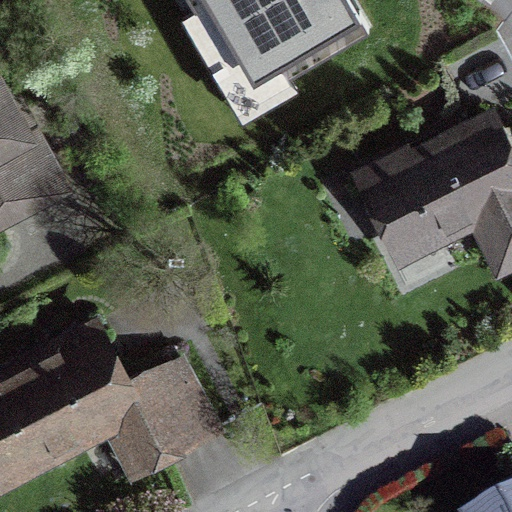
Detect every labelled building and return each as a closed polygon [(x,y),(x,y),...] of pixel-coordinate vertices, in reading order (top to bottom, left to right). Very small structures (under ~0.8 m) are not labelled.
[(368,25),(353,0),(189,0),(225,59),(235,52),(258,90),(368,25)] [(0,218),(13,211),(62,185),(29,124),(4,78),(6,77),(0,64),(0,218)] [(511,253),(511,153),(500,129),(492,114),(482,119),(407,156),(405,152),(361,174),(396,244),(400,253),(440,233),(479,213),(502,258),(511,253)] [(97,321),(0,372),(0,478),(16,470),(108,422),(135,472),(218,428),(180,357),(145,368),(127,378),(97,321)] [(511,511),(511,494),(477,511),(511,511)]
